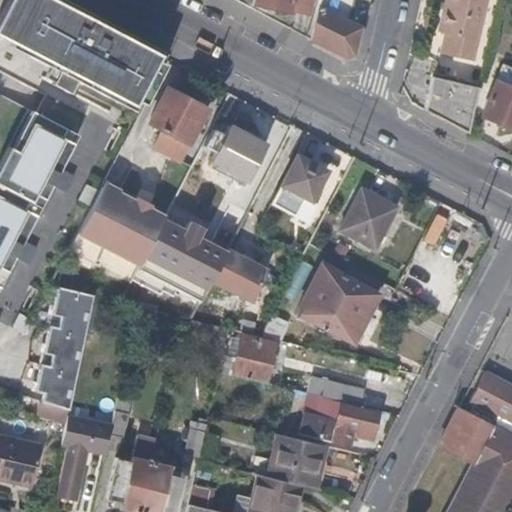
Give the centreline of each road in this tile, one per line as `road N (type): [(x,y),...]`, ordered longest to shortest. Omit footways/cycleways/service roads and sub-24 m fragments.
road 1 (residential): [(511,244),(375,511)]
road 2 (secondary): [(362,118),(134,0)]
road 3 (secondary): [(482,181),(362,118)]
road 4 (residential): [(395,0),(362,118)]
